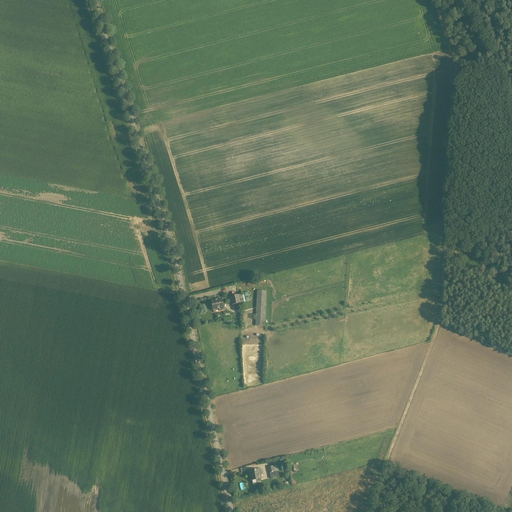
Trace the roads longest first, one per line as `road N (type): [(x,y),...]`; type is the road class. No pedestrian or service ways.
road 1 (residential): [(94,0),(174,253),(231,511)]
road 2 (track): [(457,74),(438,325),(366,511)]
